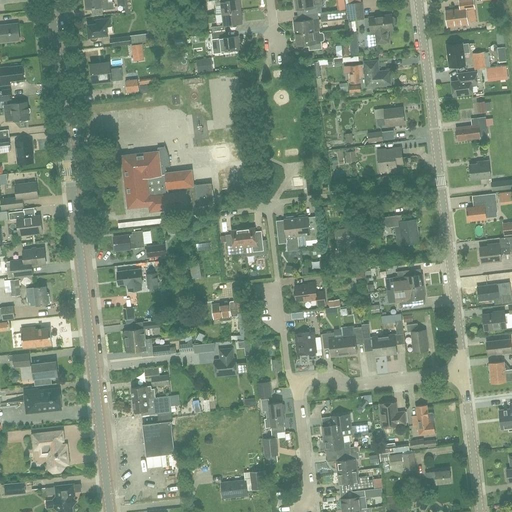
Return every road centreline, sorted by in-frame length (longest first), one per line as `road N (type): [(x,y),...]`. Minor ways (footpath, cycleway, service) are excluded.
road 1 (tertiary): [(109,511),(50,0)]
road 2 (unclassified): [(463,373),(417,0)]
road 3 (residential): [(269,205),(287,374),(298,384)]
road 4 (residential): [(298,384),(328,379),(344,387),(463,373)]
road 5 (unclassified): [(480,511),(463,373)]
road 6 (residential): [(298,511),(309,497),(298,384)]
